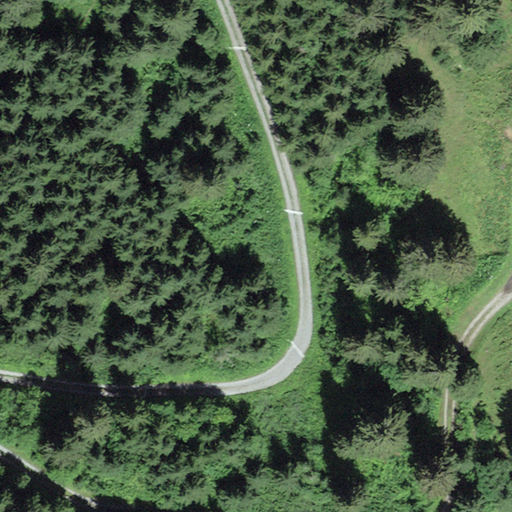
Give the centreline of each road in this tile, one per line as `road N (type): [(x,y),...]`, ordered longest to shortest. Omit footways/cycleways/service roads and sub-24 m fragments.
road 1 (track): [(0,377),(221,396),(267,378),(296,350),(304,290),(281,162),(212,0)]
road 2 (track): [(511,280),(474,316),(451,363),(446,511)]
road 3 (track): [(197,511),(101,504),(0,449)]
